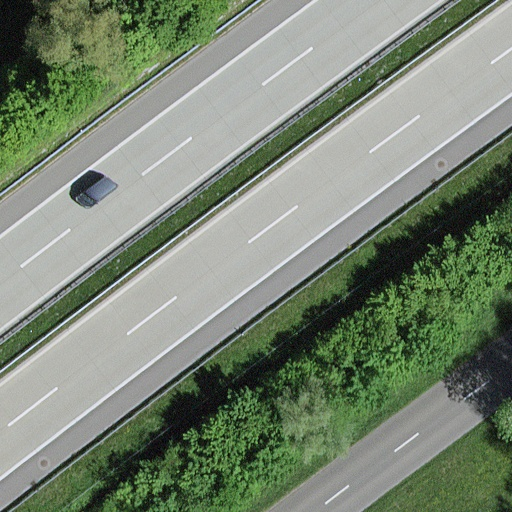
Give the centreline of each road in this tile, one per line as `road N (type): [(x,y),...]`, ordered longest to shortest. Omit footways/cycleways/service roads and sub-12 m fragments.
road 1 (motorway): [(0,434),(511,54)]
road 2 (motorway): [(383,0),(0,285)]
road 3 (unclassified): [(511,370),(319,511)]
